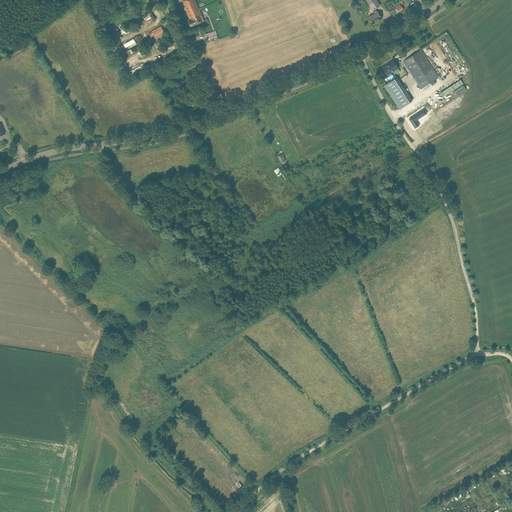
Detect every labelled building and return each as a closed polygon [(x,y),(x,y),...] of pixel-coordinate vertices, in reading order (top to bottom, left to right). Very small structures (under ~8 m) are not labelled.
[(190,20),(188,21),(191,27),(205,21),(194,0),(185,0),(183,1),(190,20)] [(375,0),(365,0),(372,10),(375,9),(379,6),(375,0)] [(374,13),(368,17),(373,24),(381,18),(377,12),(375,9),(372,10),(374,13)] [(147,25),(155,20),(151,13),(143,18),(147,25)] [(322,24),(314,27),(318,37),(315,38),(317,42),(329,37),(326,30),(325,31),(322,24)] [(163,32),(160,27),(153,31),(155,36),(163,32)] [(140,34),(134,38),(138,45),(131,49),(133,53),(147,46),(140,34)] [(133,39),(123,44),(125,47),(129,45),(130,47),(136,44),(133,39)] [(155,49),(162,45),(159,40),(153,44),(155,49)] [(438,78),(420,50),(403,61),(421,89),(438,78)] [(387,75),(398,68),(393,61),(382,68),(387,75)] [(397,78),(384,86),(399,109),(412,101),(397,78)] [(460,79),(439,92),(442,97),(463,84),(460,79)] [(459,87),(453,91),(456,96),(463,92),(459,87)] [(424,109),(409,119),(415,128),(415,127),(416,127),(418,126),(419,125),(416,121),(417,120),(426,113),(424,109)] [(285,161),(282,154),(277,156),(281,163),(285,161)] [(499,476),(506,473),(504,468),(497,471),(499,476)] [(240,494),(246,489),(243,486),(236,492),(239,495),(240,494)]
